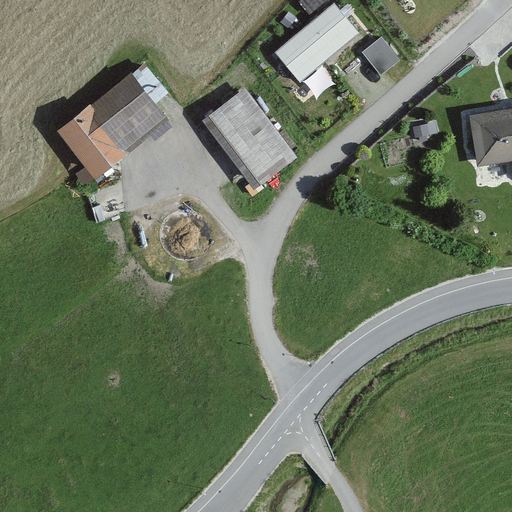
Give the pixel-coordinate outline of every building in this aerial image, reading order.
[(355,28),(334,2),(279,48),(301,73),(355,28)] [(365,50),(383,73),(401,59),(383,36),(365,50)] [(53,130),(89,176),(163,120),(150,103),(166,91),(143,61),(53,130)] [(295,157),(240,87),(199,120),(254,189),(295,157)] [(511,181),(511,106),(462,114),(471,167),(507,161),(510,182),(511,181)] [(157,244),(162,253),(170,260),(181,264),(193,262),(202,256),(208,247),(210,237),(209,227),(203,219),(195,213),(186,210),(175,211),(166,216),(159,224),(156,234),(157,244)]
